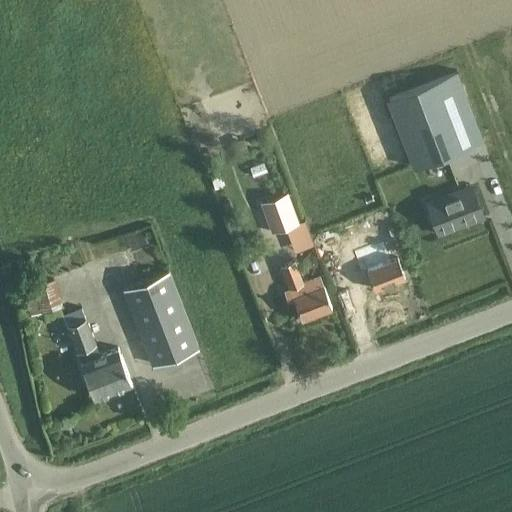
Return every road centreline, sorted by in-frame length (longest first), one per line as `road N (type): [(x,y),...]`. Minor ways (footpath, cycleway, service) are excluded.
road 1 (unclassified): [(511,315),(28,495)]
road 2 (unknown): [(167,443),(108,284)]
